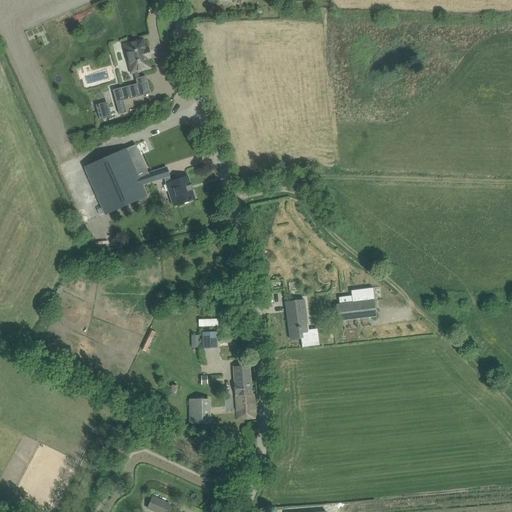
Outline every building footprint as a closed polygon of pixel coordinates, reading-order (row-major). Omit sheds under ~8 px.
[(137,84),(112,90),(116,103),(123,101),(150,94),(145,76),(139,78),(138,73),(138,71),(149,68),(147,58),(149,57),(147,50),(145,50),(142,40),(129,44),(132,54),(127,55),(132,72),(133,72),(134,74),(137,84)] [(126,149),(84,167),(105,214),(147,196),(142,185),(139,178),(149,173),(136,145),(126,149)] [(167,168),(152,172),(155,181),(164,178),(169,176),(167,168)] [(164,178),(173,206),(195,199),(192,191),(193,190),(193,189),(190,191),(189,190),(188,187),(188,186),(192,185),(192,184),(188,186),(185,177),(171,182),(169,176),(164,178)] [(373,288),(351,291),(353,303),(336,305),(338,321),(376,316),(373,288)] [(304,300),(285,302),(285,303),(288,303),(291,325),(288,326),(290,340),(301,338),(303,349),(302,341),(318,339),(317,330),(308,332),(304,300)] [(181,312),(195,310),(194,303),(179,306),(158,316),(161,321),(181,312)] [(222,309),(201,308),(201,318),(221,319),(222,309)] [(216,333),(203,333),(203,349),(217,348),(216,333)] [(220,350),(236,349),(236,337),(220,338),(220,350)] [(175,358),(188,350),(194,350),(194,345),(185,345),(185,346),(172,353),(175,358)] [(239,419),(245,419),(255,418),(254,395),(253,395),(249,366),(233,367),(237,396),(239,419)] [(189,424),(211,424),(211,399),(189,399),(189,424)] [(167,511),(171,505),(152,497),(147,508),(156,511),(167,511)]
